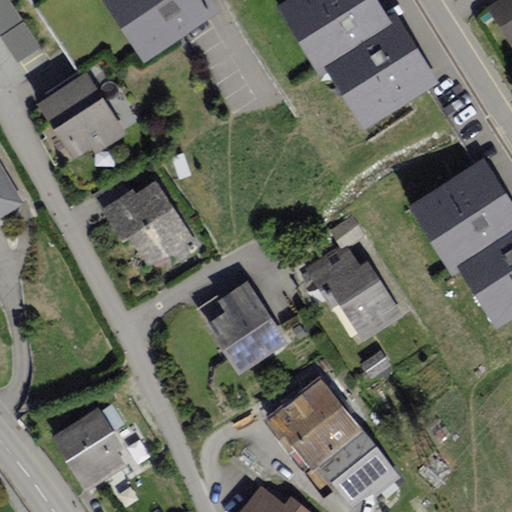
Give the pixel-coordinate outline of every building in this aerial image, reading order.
[(10,0),(0,0),(0,37),(14,60),(38,46),(10,0)] [(207,0),(106,0),(144,57),(214,11),(207,0)] [(405,5),(402,0),(291,0),(325,52),(405,5)] [(511,0),(510,0),(511,0),(490,15),(511,44),(511,0)] [(405,5),(325,52),(387,152),(474,111),(405,5)] [(96,81),(38,114),(71,171),(129,139),(96,81)] [(0,158),(0,223),(29,206),(0,158)] [(511,190),(494,161),(413,213),(455,278),(469,269),(505,333),(511,328),(511,190)] [(138,190),(107,212),(129,246),(136,241),(152,270),(174,258),(182,270),(205,255),(158,184),(141,194),(138,190)] [(344,244),(362,232),(352,218),(335,230),(344,244)] [(361,240),(309,275),(358,348),(411,312),(361,240)] [(248,286),(224,305),(231,316),(210,330),(244,379),(292,346),(248,286)] [(216,295),(199,305),(206,317),(223,307),(216,295)] [(366,368),(375,382),(394,370),(385,355),(366,368)] [(325,382),(274,422),(292,452),(302,445),(321,473),(328,469),(356,510),(400,475),(369,434),(325,382)] [(103,411),(55,442),(89,494),(137,464),(103,411)] [(264,488),(244,511),(309,511),(295,500),(291,507),(264,488)]
